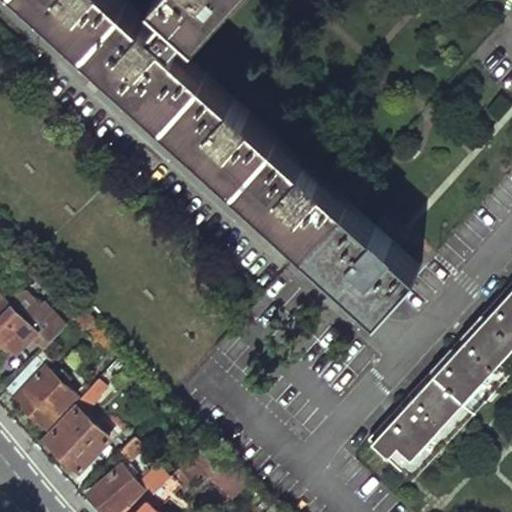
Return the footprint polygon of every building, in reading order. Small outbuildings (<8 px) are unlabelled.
[(203,37),(236,0),(162,0),(169,6),(156,21),(132,0),(43,0),(310,241),(383,307),(398,291),(423,263),(353,194),(269,119),(178,42),(192,27),(203,37)] [(241,317),(0,64),(0,204),(176,392),(241,317)] [(26,248),(15,235),(0,251),(0,264),(5,270),(26,248)] [(511,372),(511,284),(373,436),(417,476),(511,372)] [(69,323),(35,289),(17,306),(0,287),(0,355),(13,344),(19,351),(35,335),(47,346),(69,323)] [(96,318),(85,307),(78,313),(89,324),(96,318)] [(117,340),(100,322),(95,327),(111,344),(117,340)] [(78,392),(39,354),(9,385),(28,403),(49,424),(78,392)] [(110,387),(100,377),(75,402),(78,406),(49,435),(66,452),(81,466),(110,435),(86,412),(110,387)] [(208,436),(192,418),(182,427),(200,445),(208,436)] [(146,442),(136,434),(123,448),(132,457),(146,442)] [(253,481),(208,436),(200,445),(172,474),(166,481),(180,494),(187,487),(192,493),(209,475),(234,499),(253,481)] [(172,474),(160,463),(146,478),(149,481),(144,486),(123,462),(91,491),(106,506),(111,511),(136,511),(150,498),(166,481),(172,474)] [(165,511),(150,498),(136,511),(165,511)] [(289,511),(280,503),(274,510),(276,511),(289,511)]
